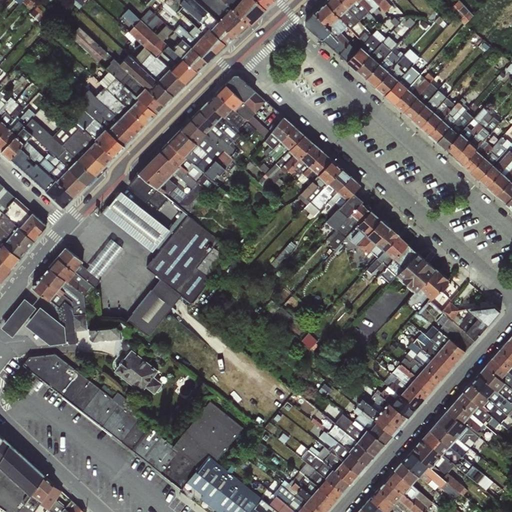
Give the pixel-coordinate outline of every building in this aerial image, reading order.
[(82,0),(74,0),(72,2),(79,9),(85,3),(82,0)] [(218,21),(208,12),(195,0),(175,0),(182,6),(178,11),(203,34),(209,28),(211,30),(218,21)] [(218,21),(230,8),(221,0),(204,0),(212,7),(208,12),(218,21)] [(240,0),(221,0),(230,8),(233,9),(240,0)] [(240,0),(233,9),(248,24),(265,9),(255,0),(240,0)] [(255,0),(265,9),(274,0),(273,0),(255,0)] [(339,0),(326,0),(325,1),(339,16),(347,8),(339,0)] [(339,0),(347,8),(348,8),(356,0),(339,0)] [(356,0),(348,8),(359,21),(362,24),(372,15),(371,14),(358,1),(356,0)] [(371,14),(379,6),(373,0),(359,0),(358,1),(371,14)] [(385,0),(373,0),(379,6),(385,13),(391,6),(385,0)] [(466,23),(475,14),(461,0),(459,0),(452,7),(466,23)] [(325,1),(314,11),(328,27),(339,17),(339,16),(325,1)] [(46,12),(38,5),(32,12),(40,20),(46,12)] [(130,7),(124,14),(134,22),(140,15),(130,7)] [(218,21),(235,37),(248,24),(233,9),(230,8),(218,21)] [(359,21),(348,8),(347,8),(339,16),(339,17),(347,26),(350,30),(359,21)] [(328,27),(314,11),(305,19),(305,25),(321,38),(323,39),(332,31),(328,27)] [(342,43),(346,39),(341,32),(347,26),(339,17),(328,27),(332,31),(341,42),(342,43)] [(191,47),(181,38),(171,48),(140,20),(129,32),(150,52),(169,69),(170,68),(182,56),(191,47)] [(211,30),(226,45),(235,37),(218,21),(211,30)] [(191,46),(196,41),(179,25),(173,31),(181,38),(191,47),(191,46)] [(79,27),(70,36),(98,62),(107,52),(79,27)] [(200,37),(217,54),(226,45),(211,30),(209,28),(203,34),(200,37)] [(341,42),(332,31),(323,39),(321,38),(333,50),(341,42)] [(191,46),(208,62),(217,54),(200,37),(196,41),(191,46)] [(341,42),(333,50),(339,55),(347,61),(357,50),(346,39),(342,43),(341,42)] [(182,56),(197,73),(208,62),(191,46),(191,47),(182,56)] [(357,50),(347,61),(356,70),(370,54),(361,46),(357,50)] [(169,69),(150,52),(139,65),(156,81),(157,81),(169,69)] [(370,54),(356,70),(365,77),(379,63),(370,54)] [(156,81),(139,65),(130,56),(121,66),(145,87),(148,90),(156,81)] [(170,68),(186,83),(197,73),(182,56),(170,68)] [(136,96),(145,87),(121,66),(113,58),(110,62),(111,63),(105,69),(109,72),(136,96)] [(379,63),(365,77),(375,86),(388,71),(379,63)] [(157,81),(173,96),(186,83),(170,68),(169,69),(157,81)] [(388,71),(375,86),(384,95),(398,79),(388,71)] [(136,96),(109,72),(100,82),(102,85),(128,109),(138,98),(136,96)] [(238,75),(234,75),(225,83),(242,101),(244,102),(256,91),(238,75)] [(394,103),(407,88),(398,79),(384,95),(394,103)] [(148,90),(164,105),(173,96),(157,81),(156,81),(148,90)] [(242,101),(225,83),(217,92),(232,108),(234,110),(235,109),(242,101)] [(128,109),(102,85),(93,94),(119,118),(128,109)] [(138,98),(156,113),(164,105),(148,90),(145,87),(136,96),(138,98)] [(403,111),(416,96),(407,88),(394,103),(403,111)] [(119,118),(93,94),(88,90),(83,95),(101,112),(94,119),(105,128),(107,130),(119,118)] [(265,101),(256,91),(244,102),(254,112),(265,101)] [(232,108),(217,92),(208,101),(222,116),(224,118),(224,117),(232,108)] [(411,119),(425,103),(416,96),(403,111),(411,119)] [(0,117),(15,102),(16,101),(10,97),(6,101),(2,97),(0,99),(0,117)] [(22,110),(17,116),(20,118),(28,108),(18,98),(16,101),(15,102),(22,110)] [(128,109),(145,124),(156,113),(138,98),(128,109)] [(222,116),(208,101),(199,110),(214,124),(222,116)] [(22,110),(15,102),(0,117),(0,120),(7,126),(7,127),(15,118),(17,116),(22,110)] [(254,112),(244,102),(235,109),(256,129),(263,136),(268,131),(252,116),(254,112)] [(420,126),(434,111),(425,103),(411,119),(420,126)] [(17,135),(32,118),(35,115),(28,108),(20,118),(17,116),(15,118),(7,127),(16,135),(17,135)] [(234,110),(232,108),(224,117),(238,130),(240,132),(247,139),(256,129),(235,109),(234,110)] [(495,122),(492,118),(493,117),(486,108),(476,115),(486,128),(495,122)] [(119,118),(136,133),(145,124),(128,109),(119,118)] [(94,139),(105,128),(94,119),(85,110),(75,122),(76,123),(94,139)] [(214,124),(199,110),(190,119),(206,133),(214,124)] [(428,134),(442,119),(434,111),(420,126),(428,134)] [(238,130),(224,117),(224,118),(222,116),(214,124),(233,142),(238,137),(237,136),(240,132),(238,130)] [(58,140),(76,123),(75,122),(71,117),(53,136),(58,140)] [(295,126),(284,117),(271,133),(280,141),(280,142),(295,126)] [(57,158),(66,149),(58,140),(53,136),(32,118),(17,135),(24,143),(31,135),(53,155),(57,158)] [(107,130),(124,145),(136,133),(119,118),(107,130)] [(206,133),(190,119),(180,129),(197,144),(207,134),(206,133)] [(437,141),(450,126),(442,119),(428,134),(437,141)] [(94,139),(76,123),(58,140),(66,149),(76,160),(77,159),(86,150),(95,140),(94,139)] [(233,142),(214,124),(206,133),(207,134),(213,141),(225,152),(230,156),(235,150),(232,148),(235,145),(233,142)] [(7,126),(0,134),(0,150),(1,152),(16,135),(7,127),(7,126)] [(304,134),(295,126),(280,142),(289,150),(304,134)] [(445,148),(458,134),(450,126),(437,141),(445,148)] [(503,154),(511,143),(511,126),(494,146),(503,154)] [(95,140),(113,156),(124,145),(107,130),(105,128),(94,139),(95,140)] [(197,144),(180,129),(168,141),(186,157),(197,144)] [(455,157),(469,141),(460,132),(458,134),(445,148),(455,157)] [(280,141),(271,133),(267,138),(264,141),(272,148),(280,141)] [(225,152),(213,141),(207,134),(197,144),(225,168),(233,159),(230,156),(225,152)] [(313,143),(304,134),(289,150),(298,159),(298,160),(300,158),(313,143)] [(16,135),(1,152),(9,160),(10,159),(20,147),(24,143),(17,135),(16,135)] [(52,156),(53,155),(31,135),(24,143),(20,147),(29,156),(26,159),(34,165),(36,163),(38,164),(44,157),(47,159),(51,154),(52,156)] [(86,150),(103,167),(113,156),(95,140),(86,150)] [(462,164),(475,149),(477,147),(470,140),(469,141),(455,157),(462,164)] [(186,157),(168,141),(159,150),(178,166),(186,158),(186,157)] [(280,141),(272,148),(268,153),(277,161),(289,150),(280,142),(280,141)] [(322,151),(313,143),(300,158),(309,166),(322,151)] [(225,168),(197,144),(186,157),(186,158),(212,180),(217,174),(219,175),(225,169),(225,168)] [(29,156),(20,147),(10,159),(45,191),(55,180),(49,174),(38,164),(36,163),(34,165),(26,159),(29,156)] [(68,168),(76,160),(66,149),(57,158),(53,155),(52,156),(51,154),(47,159),(55,167),(49,174),(55,180),(56,180),(68,168)] [(470,171),(483,156),(475,149),(462,164),(470,171)] [(77,159),(95,175),(103,167),(86,150),(77,159)] [(178,166),(159,150),(149,160),(168,179),(174,173),(179,167),(178,166)] [(289,150),(277,161),(270,169),(264,174),(258,180),(267,190),(275,182),(279,186),(283,182),(279,177),(287,170),(298,159),(289,150)] [(332,160),(322,151),(309,166),(318,175),(332,160)] [(478,179),(492,164),(483,156),(470,171),(478,179)] [(44,157),(38,164),(49,174),(55,167),(47,159),(44,157)] [(212,180),(186,158),(178,166),(179,167),(197,183),(206,190),(208,188),(220,198),(226,192),(212,180)] [(298,177),(309,166),(300,158),(298,160),(298,159),(287,170),(292,175),(294,173),(298,177)] [(68,168),(86,184),(95,175),(77,159),(76,160),(68,168)] [(168,179),(149,160),(137,172),(139,174),(153,185),(157,189),(168,179)] [(341,168),(332,160),(318,175),(327,183),(328,184),(328,183),(341,168)] [(478,179),(486,186),(500,171),(492,164),(478,179)] [(309,166),(298,177),(297,179),(306,187),(318,175),(309,166)] [(197,183),(179,167),(174,173),(192,189),(186,194),(168,179),(157,189),(173,201),(172,203),(187,215),(188,215),(210,194),(206,190),(197,183)] [(56,180),(73,197),(86,184),(68,168),(56,180)] [(350,176),(341,168),(328,183),(337,191),(350,176)] [(496,195),(510,179),(500,171),(486,186),(496,195)] [(153,185),(139,174),(131,183),(145,195),(153,185)] [(318,175),(306,187),(301,193),(310,201),(327,183),(318,175)] [(360,185),(350,176),(337,191),(346,199),(353,192),(360,185)] [(505,203),(511,195),(511,181),(510,179),(496,195),(505,203)] [(56,180),(55,180),(45,191),(63,207),(73,197),(56,180)] [(337,191),(328,183),(328,184),(327,183),(310,201),(304,208),(309,213),(307,216),(311,220),(319,211),(326,202),(337,191)] [(19,227),(32,213),(19,201),(12,208),(9,205),(16,197),(4,187),(0,191),(0,210),(4,214),(17,225),(19,227)] [(121,189),(104,212),(154,250),(171,228),(121,189)] [(331,216),(338,208),(346,199),(337,191),(326,202),(331,206),(326,212),(331,216)] [(363,200),(353,192),(346,199),(338,208),(348,217),(351,213),(363,200)] [(372,208),(363,200),(351,213),(359,222),(371,209),(372,208)] [(338,208),(331,216),(326,220),(336,229),(348,217),(338,208)] [(381,218),(371,209),(359,222),(356,226),(365,234),(366,235),(381,218)] [(47,225),(32,213),(19,227),(34,240),(47,225)] [(249,213),(241,221),(250,229),(255,233),(263,225),(249,213)] [(347,235),(356,226),(359,222),(351,213),(348,217),(336,229),(328,238),(332,241),(340,232),(345,237),(347,235)] [(17,225),(4,214),(0,218),(0,238),(4,242),(10,235),(17,225)] [(213,247),(219,240),(188,215),(187,215),(146,266),(161,278),(128,319),(148,335),(181,295),(190,303),(193,302),(208,282),(210,279),(196,268),(213,247)] [(391,227),(381,218),(366,235),(376,243),(391,227)] [(19,227),(17,225),(10,235),(27,249),(34,240),(19,227)] [(356,226),(347,235),(356,244),(365,234),(356,226)] [(399,235),(391,227),(376,243),(384,251),(385,251),(399,235)] [(248,240),(255,233),(250,229),(244,236),(245,237),(248,240)] [(334,249),(345,237),(340,232),(332,241),(329,244),(334,249)] [(365,234),(356,244),(358,246),(358,248),(362,252),(365,252),(366,253),(370,250),(376,243),(366,235),(365,234)] [(27,249),(10,235),(4,242),(20,258),(27,249)] [(408,244),(399,235),(385,251),(393,259),(408,244)] [(241,245),(248,240),(245,237),(238,242),(241,245)] [(87,268),(99,278),(123,248),(111,238),(87,268)] [(0,256),(12,268),(20,258),(4,242),(0,246),(0,256)] [(291,242),(271,263),(275,267),(295,246),(291,242)] [(376,243),(370,250),(377,257),(384,251),(376,243)] [(417,252),(408,244),(393,259),(403,268),(417,252)] [(66,246),(57,257),(74,271),(81,263),(83,261),(66,246)] [(221,253),(213,247),(196,268),(210,279),(208,282),(212,285),(214,283),(211,280),(218,270),(212,265),(221,253)] [(384,251),(377,257),(366,269),(371,273),(382,262),(386,266),(393,259),(385,251),(384,251)] [(436,268),(417,252),(403,268),(421,285),(436,268)] [(0,280),(1,281),(12,268),(0,256),(0,280)] [(57,257),(49,266),(66,280),(67,282),(76,272),(74,271),(57,257)] [(398,273),(403,268),(393,259),(386,266),(378,275),(387,284),(393,278),(398,273)] [(81,263),(74,271),(76,272),(92,285),(95,287),(101,279),(99,278),(87,268),(81,263)] [(49,266),(41,276),(58,290),(66,280),(49,266)] [(403,268),(398,273),(415,291),(421,285),(403,268)] [(449,280),(436,268),(421,285),(415,291),(421,296),(424,292),(430,298),(432,300),(449,280)] [(76,272),(67,282),(84,294),(88,290),(92,285),(76,272)] [(41,276),(33,285),(50,299),(58,290),(41,276)] [(77,298),(84,294),(67,282),(66,280),(58,290),(72,301),(77,298)] [(72,304),(72,301),(58,290),(50,299),(60,308),(61,313),(68,304),(72,308),(72,304)] [(424,292),(421,296),(427,302),(430,298),(424,292)] [(85,303),(84,294),(77,298),(72,301),(72,304),(77,304),(77,305),(85,303)] [(36,307),(24,298),(0,327),(12,336),(36,307)] [(271,300),(264,307),(273,315),(277,311),(280,308),(271,300)] [(468,309),(467,308),(459,309),(449,301),(441,311),(442,312),(452,320),(459,311),(466,310),(469,313),(459,325),(466,331),(478,318),(468,309)] [(40,306),(25,324),(49,344),(63,342),(62,332),(74,330),(73,315),(72,308),(68,304),(61,313),(60,322),(40,306)] [(493,304),(467,307),(467,308),(468,309),(478,318),(487,325),(500,310),(493,304)] [(291,316),(282,308),(278,313),(275,315),(282,322),(284,324),(291,316)] [(278,313),(277,311),(273,315),(272,316),(281,323),(282,322),(275,315),(278,313)] [(449,338),(465,351),(474,340),(465,332),(466,331),(459,325),(452,320),(442,312),(436,319),(441,325),(438,329),(449,338)] [(62,332),(63,342),(64,345),(77,343),(75,331),(88,330),(86,313),(73,315),(74,330),(62,332)] [(465,332),(474,340),(487,325),(478,318),(466,331),(465,332)] [(93,341),(122,338),(121,330),(116,325),(88,328),(89,338),(93,341)] [(449,338),(438,329),(433,325),(425,334),(430,339),(440,347),(449,338)] [(131,338),(121,330),(122,338),(131,338)] [(308,332),(301,340),(309,346),(316,340),(308,332)] [(413,342),(422,348),(426,344),(417,337),(413,342)] [(440,347),(456,360),(465,351),(449,338),(440,347)] [(123,339),(121,343),(122,348),(126,350),(130,349),(132,345),(131,340),(127,339),(123,339)] [(440,347),(430,339),(426,344),(422,348),(432,357),(432,356),(440,347)] [(422,348),(413,342),(412,342),(411,341),(407,346),(411,349),(407,353),(415,359),(424,366),(432,357),(422,348)] [(170,354),(154,342),(149,349),(164,362),(170,354)] [(393,342),(389,347),(394,351),(398,346),(393,342)] [(323,345),(316,353),(320,356),(327,349),(323,345)] [(432,356),(448,370),(456,360),(440,347),(432,356)] [(154,376),(158,370),(131,348),(114,370),(141,392),(146,386),(154,376)] [(215,462),(243,428),(210,401),(172,446),(133,415),(138,408),(117,392),(112,398),(55,353),(29,356),(23,364),(181,489),(187,481),(208,455),(215,462)] [(424,366),(407,353),(399,362),(416,376),(416,375),(424,366)] [(424,366),(440,379),(448,370),(432,356),(432,357),(424,366)] [(416,376),(399,362),(394,369),(391,372),(408,385),(408,384),(416,376)] [(416,375),(432,388),(440,379),(424,366),(416,375)] [(408,385),(391,372),(383,382),(387,385),(399,394),(400,394),(408,385)] [(408,384),(424,397),(432,388),(416,375),(416,376),(408,384)] [(162,383),(154,376),(146,386),(154,393),(155,392),(158,392),(161,387),(161,385),(162,383)] [(358,378),(351,386),(357,391),(364,383),(358,378)] [(14,379),(7,387),(10,390),(17,382),(14,379)] [(400,394),(415,407),(424,397),(408,384),(408,385),(400,394)] [(399,394),(387,385),(384,390),(394,399),(399,394)] [(394,399),(384,390),(380,394),(381,395),(388,401),(391,403),(394,399)] [(391,403),(407,417),(415,407),(400,394),(399,394),(394,399),(391,403)] [(388,401),(381,395),(371,406),(379,411),(388,401)] [(379,411),(371,406),(362,398),(356,405),(357,406),(373,418),(379,411)] [(376,422),(392,434),(407,417),(391,403),(388,401),(379,411),(373,418),(376,422)] [(325,406),(322,411),(327,416),(331,411),(325,406)] [(373,418),(357,406),(353,411),(358,415),(354,419),(366,429),(369,430),(376,422),(373,418)] [(366,429),(354,419),(353,422),(342,413),(334,423),(335,424),(356,441),(366,429)] [(356,441),(335,424),(329,431),(313,418),(311,420),(326,433),(348,451),(356,441)] [(369,430),(384,443),(392,434),(376,422),(369,430)] [(356,441),(374,455),(384,443),(369,430),(366,429),(356,441)] [(348,451),(326,433),(322,438),(332,446),(329,450),(342,461),(350,452),(348,451)] [(0,442),(0,466),(30,495),(31,494),(44,475),(4,437),(0,442)] [(350,452),(366,464),(374,455),(356,441),(348,451),(350,452)] [(265,445),(260,442),(254,450),(259,454),(265,445)] [(342,461),(329,450),(324,446),(317,456),(332,469),(334,470),(342,461)] [(332,469),(317,456),(308,449),(301,458),(311,467),(325,477),(332,469)] [(342,461),(358,473),(366,464),(350,452),(342,461)] [(215,462),(208,455),(187,481),(203,493),(200,497),(218,511),(257,511),(253,508),(261,498),(230,474),(226,470),(215,462)] [(334,470),(349,483),(358,473),(342,461),(334,470)] [(237,466),(233,462),(226,470),(230,474),(237,466)] [(0,481),(1,482),(24,504),(26,500),(30,495),(0,466),(0,481)] [(325,477),(311,467),(304,475),(318,487),(319,486),(325,478),(325,477)] [(325,478),(342,491),(349,483),(334,470),(332,469),(325,477),(325,478)] [(318,487),(304,475),(300,472),(289,483),(291,486),(294,482),(302,488),(311,495),(311,494),(318,487)] [(444,478),(466,494),(470,488),(448,472),(444,478)] [(53,484),(44,475),(31,494),(41,501),(53,484)] [(319,486),(335,499),(342,491),(325,478),(319,486)] [(291,486),(289,483),(284,480),(280,484),(292,494),(303,503),(311,495),(302,488),(294,482),(291,486)] [(0,481),(0,511),(18,511),(20,510),(24,504),(1,482),(0,481)] [(60,490),(53,484),(41,501),(40,503),(48,509),(52,504),(55,505),(57,501),(54,499),(60,490)] [(292,494),(280,484),(272,493),(296,511),(303,503),(292,494)] [(311,494),(328,508),(335,499),(319,486),(318,487),(311,494)] [(295,511),(296,511),(272,493),(266,501),(278,511),(295,511)] [(26,500),(37,507),(40,504),(40,503),(41,501),(31,494),(30,495),(26,500)] [(303,503),(313,511),(323,511),(328,508),(311,494),(311,495),(303,503)] [(278,511),(266,501),(261,498),(253,508),(257,511),(278,511)] [(20,510),(23,511),(34,511),(37,507),(26,500),(24,504),(20,510)] [(48,509),(53,511),(60,511),(64,507),(61,504),(62,504),(58,501),(58,502),(57,501),(55,505),(52,504),(48,509)] [(83,511),(73,502),(67,509),(70,511),(83,511)] [(53,511),(48,509),(40,503),(40,504),(46,508),(44,511),(45,511),(53,511)] [(296,511),(313,511),(303,503),(296,511)]
